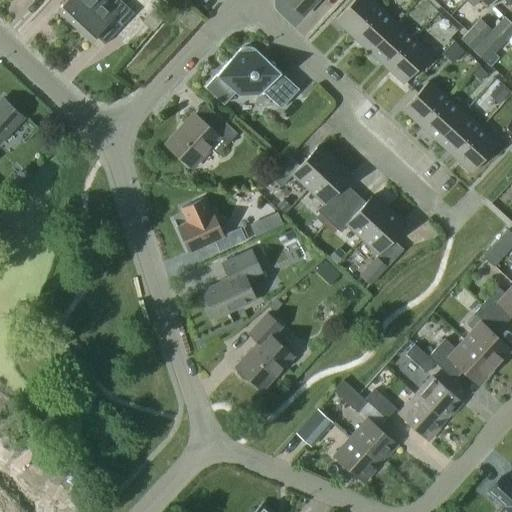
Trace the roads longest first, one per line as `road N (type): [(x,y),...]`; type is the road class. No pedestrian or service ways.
road 1 (residential): [(207,440),(107,136)]
road 2 (residential): [(434,207),(347,125),(345,97),(242,2)]
road 3 (residential): [(107,136),(242,2)]
road 4 (residential): [(373,511),(207,440)]
road 5 (residential): [(107,136),(0,40)]
road 6 (residential): [(511,410),(416,511)]
